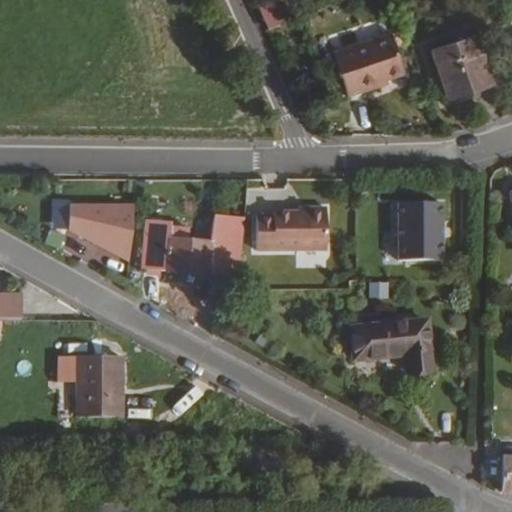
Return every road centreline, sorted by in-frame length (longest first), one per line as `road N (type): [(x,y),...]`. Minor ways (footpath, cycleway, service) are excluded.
road 1 (unclassified): [(0,231),(469,503)]
road 2 (unclassified): [(0,160),(306,159)]
road 3 (unclassified): [(306,159),(474,159),(511,139)]
road 4 (residential): [(306,159),(234,0)]
